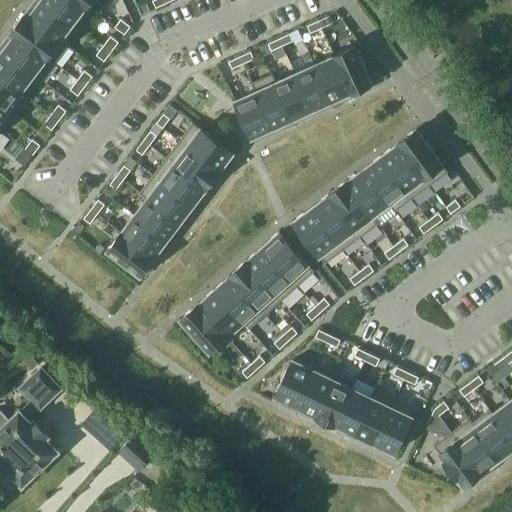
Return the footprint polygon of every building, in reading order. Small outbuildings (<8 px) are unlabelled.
[(67,44),(81,27),(45,0),(34,0),(26,11),(25,12),(67,44)] [(45,0),(81,27),(94,10),(80,0),(45,0)] [(100,0),(80,0),(94,10),(100,0)] [(54,61),(67,44),(25,12),(12,29),(54,61)] [(333,22),(330,15),(319,20),(322,27),(333,22)] [(115,26),(125,34),(131,26),(121,18),(115,26)] [(308,25),(311,32),(322,27),(319,20),(308,25)] [(0,45),(0,47),(41,79),(50,67),(54,61),(12,29),(12,30),(0,45)] [(291,33),(280,38),(283,45),(294,40),(291,33)] [(112,51),(119,41),(111,35),(104,45),(112,51)] [(283,45),(280,38),(269,43),(272,50),(283,45)] [(97,54),(105,60),(112,51),(104,45),(97,54)] [(367,67),(361,55),(360,56),(355,45),(335,55),(351,91),(371,82),(372,82),(366,68),(367,67)] [(41,79),(0,47),(0,74),(28,96),(41,79)] [(251,51),(240,56),(244,63),(255,58),(251,51)] [(335,55),(315,64),(332,100),(351,91),(335,55)] [(233,68),(244,63),(240,56),(229,61),(233,68)] [(301,70),(295,73),(312,109),(332,100),(315,64),(301,70)] [(86,85),(93,76),(85,69),(78,79),(86,85)] [(292,118),(312,109),(295,73),(277,81),(273,72),(272,73),(292,118)] [(292,118),(272,73),(252,82),(273,127),(292,118)] [(28,96),(0,74),(0,101),(15,113),(28,96)] [(78,79),(71,89),(78,95),(86,85),(78,79)] [(252,82),(251,82),(255,91),(236,100),(252,136),(253,136),(273,127),(252,82)] [(0,128),(2,130),(15,113),(0,101),(0,128)] [(59,104),(52,113),(60,120),(67,110),(59,104)] [(52,129),(60,120),(52,113),(44,123),(52,129)] [(163,127),(170,118),(164,113),(157,122),(163,127)] [(233,152),(193,122),(180,140),(219,170),(232,152),(233,152)] [(417,128),(399,142),(430,184),(448,171),(434,152),(435,151),(427,140),(426,141),(417,128)] [(150,144),(157,135),(151,130),(144,139),(150,144)] [(26,148),(34,154),(41,144),(33,138),(26,148)] [(144,139),(136,149),(143,154),(150,144),(144,139)] [(206,187),(219,170),(180,140),(167,157),(206,187)] [(413,197),(430,184),(399,142),(398,142),(398,143),(382,155),(413,197)] [(24,147),(15,158),(25,165),(34,154),(26,148),(24,147)] [(364,168),(396,210),(413,197),(382,155),(364,168)] [(153,174),(193,204),(206,187),(167,157),(153,174)] [(124,179),(131,169),(125,164),(118,174),(124,179)] [(379,222),(376,218),(392,207),(395,211),(396,210),(364,168),(348,180),(347,180),(378,223),(379,222)] [(118,174),(111,184),(117,188),(124,179),(118,174)] [(193,204),(153,174),(140,191),(180,221),(193,204)] [(378,223),(347,180),(329,193),(361,236),(378,223)] [(135,214),(167,238),(180,221),(140,191),(140,192),(147,198),(135,214)] [(329,194),(312,206),(344,249),(361,236),(329,193),(328,194),(329,194)] [(105,204),(99,199),(92,208),(98,213),(105,204)] [(456,199),(446,206),(451,212),(461,205),(456,199)] [(325,262),(344,249),(312,206),(294,220),(325,262)] [(98,213),(92,208),(84,218),(91,223),(98,213)] [(444,218),(439,212),(429,219),(434,225),(444,218)] [(154,256),(167,238),(135,214),(122,231),(154,256)] [(434,225),(429,219),(419,226),(424,232),(434,225)] [(116,257),(127,265),(128,264),(140,274),(141,273),(154,256),(122,231),(108,249),(117,256),(116,257)] [(315,270),(279,231),(263,246),(298,285),(315,270)] [(404,237),(394,244),(399,251),(409,244),(404,237)] [(390,258),(399,251),(394,244),(385,252),(390,258)] [(247,259),(246,260),(282,299),(298,285),(263,246),(247,259)] [(265,314),(282,299),(246,260),(230,274),(265,314)] [(360,270),(364,277),(374,269),(369,263),(360,270)] [(350,277),(355,284),(364,277),(360,270),(350,277)] [(214,289),(249,328),(265,314),(230,274),(229,275),(230,275),(214,289)] [(230,339),(245,325),(249,329),(249,328),(214,289),(199,303),(199,302),(198,303),(230,339)] [(316,305),(321,311),(330,303),(325,297),(316,305)] [(201,340),(213,354),(230,339),(198,303),(181,318),(192,330),(191,331),(200,341),(201,340)] [(321,311),(316,305),(307,313),(312,319),(321,311)] [(284,334),(289,340),(298,332),(292,326),(284,334)] [(319,329),(316,336),(327,341),(330,334),(319,329)] [(289,340),(284,334),(275,342),(280,348),(289,340)] [(327,341),(337,346),(341,339),(330,334),(327,341)] [(358,347),(355,354),(366,360),(369,352),(358,347)] [(377,365),(380,358),(369,352),(366,360),(377,365)] [(260,355),(251,363),(257,369),(266,360),(260,355)] [(509,362),(504,356),(495,363),(499,370),(509,362)] [(277,395),(296,405),(316,364),(315,364),(313,368),(293,359),(287,371),(286,370),(281,382),(282,383),(276,395),(277,395)] [(242,371),(248,377),(257,369),(251,363),(242,371)] [(296,405),(316,414),(335,373),(316,364),(296,405)] [(0,473),(4,477),(11,470),(23,483),(59,449),(46,436),(49,434),(35,419),(32,422),(28,417),(40,406),(41,407),(62,387),(42,366),(21,386),(33,399),(21,410),(20,409),(10,419),(0,408),(0,473)] [(394,373),(405,378),(408,371),(397,366),(394,373)] [(419,376),(408,371),(405,378),(416,383),(419,376)] [(336,374),(335,373),(316,414),(335,423),(353,387),(334,378),(336,374)] [(474,388),(484,381),(479,375),(469,382),(474,388)] [(469,382),(460,389),(465,395),(474,388),(469,382)] [(375,387),(371,396),(353,387),(335,423),(355,433),(376,388),(375,387)] [(376,388),(355,433),(374,442),(396,397),(376,388)] [(394,451),(395,452),(400,440),(402,440),(407,428),(406,427),(416,407),(396,397),(374,442),(394,451)] [(445,400),(435,408),(440,414),(449,407),(445,400)] [(511,402),(510,400),(493,412),(490,408),(489,409),(511,439),(511,402)] [(440,415),(440,414),(435,408),(428,422),(435,425),(440,415)] [(473,421),(470,417),(469,418),(499,458),(511,448),(511,439),(489,409),(473,421)] [(499,458),(469,418),(452,431),(482,471),(499,458)] [(445,459),(444,459),(458,478),(459,477),(464,484),(482,471),(452,431),(434,444),(445,459)] [(134,432),(118,450),(139,469),(155,451),(134,432)]
